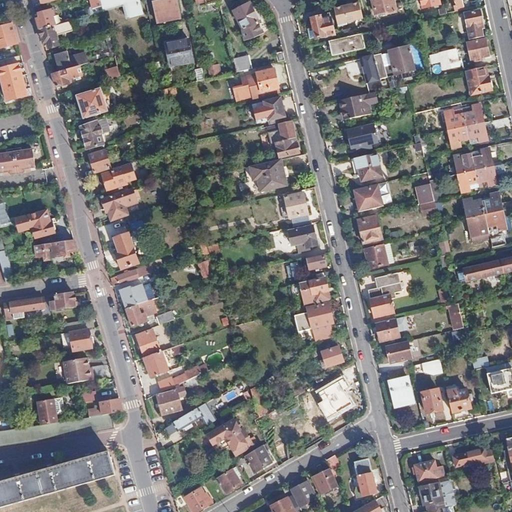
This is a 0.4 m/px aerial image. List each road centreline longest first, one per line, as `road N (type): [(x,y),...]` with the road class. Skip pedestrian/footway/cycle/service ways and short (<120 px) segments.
road 1 (residential): [(283,0),(380,416)]
road 2 (residential): [(21,0),(98,281)]
road 3 (residential): [(98,281),(158,511)]
road 4 (residential): [(219,511),(380,416)]
road 5 (residential): [(387,449),(511,421)]
